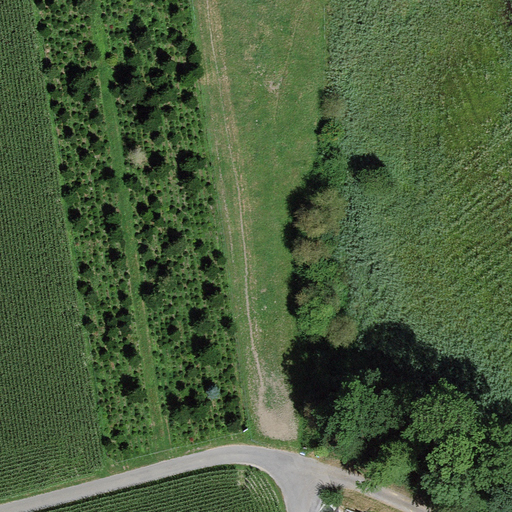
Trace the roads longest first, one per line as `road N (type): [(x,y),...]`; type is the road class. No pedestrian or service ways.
road 1 (track): [(0,509),(188,455),(246,446),(289,458)]
road 2 (track): [(289,458),(434,511)]
